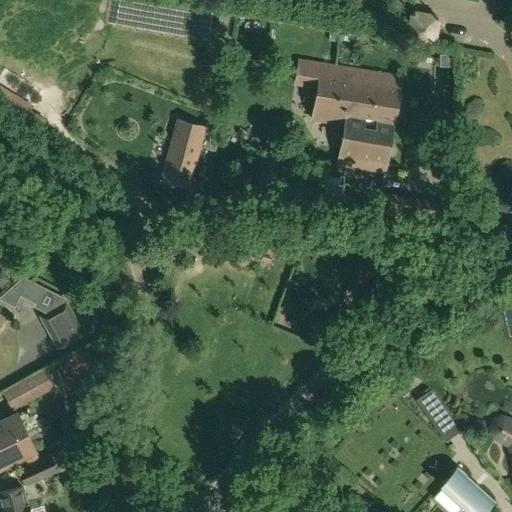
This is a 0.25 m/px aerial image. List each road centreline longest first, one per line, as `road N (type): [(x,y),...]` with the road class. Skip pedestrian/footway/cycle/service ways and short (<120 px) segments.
road 1 (unclassified): [(196,511),(136,454),(130,432),(140,263),(124,223),(82,192)]
road 2 (unclassified): [(275,424),(410,296),(511,243)]
